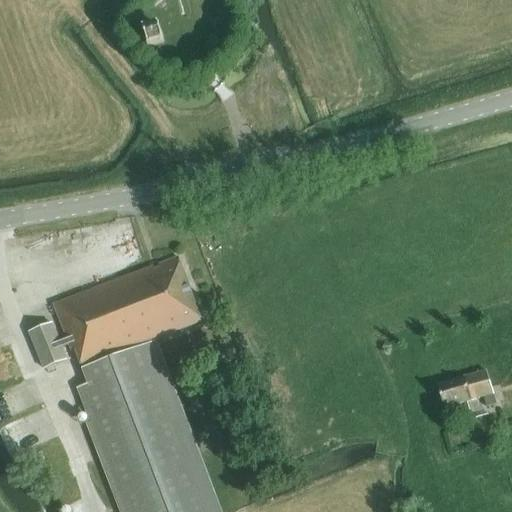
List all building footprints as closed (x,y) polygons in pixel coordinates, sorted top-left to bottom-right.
[(147,47),(163,43),(159,27),(142,31),(147,47)] [(141,263),(137,239),(118,243),(122,266),(141,263)] [(153,268),(54,306),(72,353),(75,351),(88,385),(78,389),(124,511),(216,511),(158,358),(149,362),(143,345),(202,322),(178,258),(158,266),(159,269),(155,271),(153,268)] [(44,370),(66,361),(52,324),(29,333),(44,370)] [(496,404),(493,395),(486,372),(437,386),(444,409),(484,397),(486,407),(496,404)]
